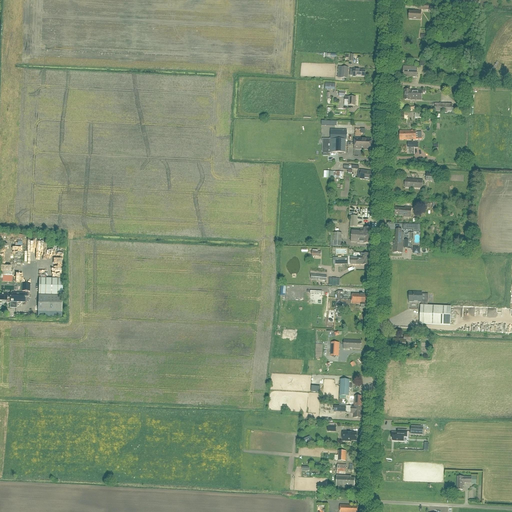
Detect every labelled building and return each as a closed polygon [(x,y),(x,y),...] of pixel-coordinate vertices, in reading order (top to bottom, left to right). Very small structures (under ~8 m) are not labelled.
[(408,20),(420,20),(421,12),(416,11),(416,12),(409,11),(408,20)] [(339,67),(338,67),(337,78),(340,78),(348,79),(348,68),(339,67)] [(403,76),(408,76),(408,77),(417,77),(417,67),(403,67),(403,76)] [(353,69),(353,70),(350,70),(350,76),(353,76),(353,77),(356,78),(356,77),(365,78),(366,71),(359,70),(359,69),(353,69)] [(325,90),(327,90),(332,90),(332,91),(335,92),(335,84),(325,83),(325,90)] [(405,101),(422,101),(422,94),(426,94),(426,90),(417,90),(417,91),(410,91),(405,91),(405,101)] [(356,98),(345,97),(345,92),(339,92),(339,97),(344,97),(344,100),(348,101),(348,106),(355,106),(356,98)] [(452,104),(434,104),(434,112),(452,112),(452,104)] [(331,130),(330,140),(322,139),(322,153),(345,153),(346,140),(347,140),(347,131),(331,130)] [(407,143),(408,151),(408,154),(415,154),(414,148),(418,148),(418,143),(414,143),(414,140),(416,140),(415,131),(400,132),(400,140),(412,140),(412,143),(407,143)] [(373,182),(374,173),(361,171),(359,179),(373,182)] [(423,180),(405,179),(404,188),(422,189),(423,180)] [(403,217),(411,218),(412,208),(405,207),(405,209),(395,208),(394,215),(403,216),(403,217)] [(350,227),(357,228),(358,216),(350,216),(350,227)] [(352,231),(351,237),(371,238),(371,229),(364,228),(364,232),(352,231)] [(394,241),(393,253),(402,253),(403,240),(403,233),(402,233),(402,230),(396,230),(396,235),(395,235),(395,241),(394,241)] [(331,233),(330,247),(339,247),(341,247),(342,233),(334,233),(331,233)] [(369,265),(370,255),(363,254),(362,259),(356,259),(356,265),(363,265),(369,265)] [(12,273),(0,272),(0,278),(3,279),(3,282),(12,283),(12,273)] [(63,279),(39,278),(38,312),(62,313),(63,279)] [(30,284),(22,283),(22,292),(30,292),(30,284)] [(351,306),(351,301),(348,301),(348,298),(343,298),(343,292),(336,292),(336,295),(338,295),(337,300),(341,300),(341,301),(336,301),(336,313),(340,313),(340,308),(341,308),(341,303),(342,303),(342,308),(346,308),(346,305),(351,306)] [(10,295),(0,294),(0,300),(10,301),(10,302),(25,303),(25,296),(28,296),(28,294),(10,293),(10,295)] [(450,326),(451,308),(451,306),(425,305),(425,302),(422,302),(422,294),(417,293),(417,294),(409,293),(409,302),(421,303),(421,306),(419,325),(450,326)] [(363,301),(351,301),(351,305),(361,305),(361,309),(367,309),(367,299),(363,299),(363,301)] [(404,336),(404,339),(393,339),(392,347),(403,348),(403,349),(406,349),(406,341),(411,342),(411,336),(404,336)] [(361,349),(361,341),(344,340),(343,349),(350,349),(361,349)] [(349,380),(340,380),(340,396),(349,396),(349,380)] [(346,413),(346,412),(351,412),(351,413),(354,414),(354,418),(361,419),(362,406),(354,406),(354,407),(346,407),(346,406),(334,406),(334,412),(346,413)] [(423,435),(423,427),(411,427),(411,435),(423,435)] [(404,437),(407,437),(407,431),(398,431),(398,433),(392,433),(392,438),(393,438),(393,441),(403,442),(404,437)] [(351,442),(351,441),(356,441),(357,433),(352,433),(352,432),(343,432),(343,441),(351,442)] [(335,461),(338,461),(346,462),(346,451),(338,451),(338,456),(335,456),(335,461)] [(337,474),(346,475),(346,465),(337,464),(337,474)] [(355,478),(351,478),(351,476),(337,476),(336,487),(346,488),(346,486),(355,486),(355,478)] [(457,490),(463,490),(463,486),(464,486),(464,483),(471,483),(471,478),(457,477),(457,490)]
